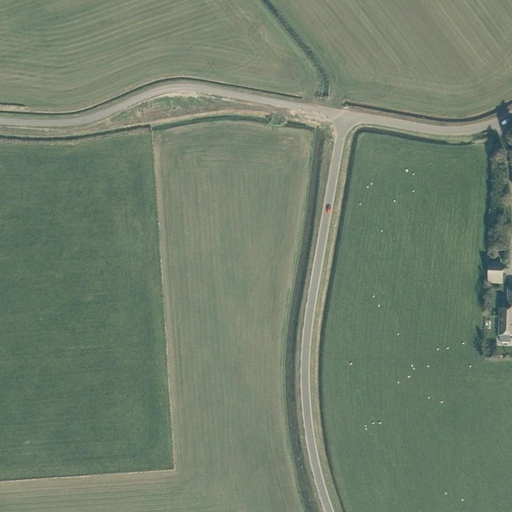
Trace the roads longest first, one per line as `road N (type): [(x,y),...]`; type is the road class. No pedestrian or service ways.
road 1 (tertiary): [(331,511),(316,467),(306,354),(344,116)]
road 2 (unclassified): [(0,121),(87,120),(156,90),(196,87),(344,116)]
road 3 (tertiary): [(344,116),(450,131),(485,126),(511,110)]
